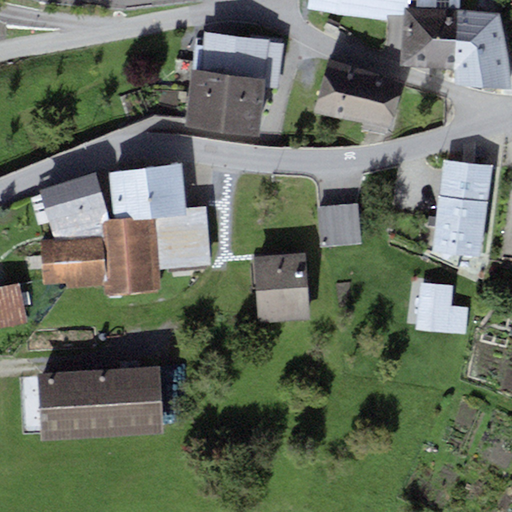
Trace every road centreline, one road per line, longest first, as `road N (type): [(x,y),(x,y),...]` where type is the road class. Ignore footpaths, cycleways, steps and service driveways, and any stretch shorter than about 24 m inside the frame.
road 1 (tertiary): [(492,120),(374,158),(287,162),(139,143),(86,154),(0,194)]
road 2 (track): [(0,368),(138,353),(222,280),(229,155)]
road 3 (unclassified): [(0,55),(246,7),(281,17)]
road 4 (unclassified): [(281,17),(336,50),(485,105),(492,120)]
